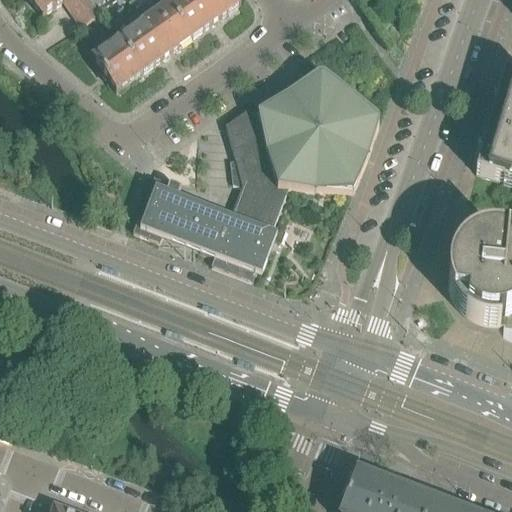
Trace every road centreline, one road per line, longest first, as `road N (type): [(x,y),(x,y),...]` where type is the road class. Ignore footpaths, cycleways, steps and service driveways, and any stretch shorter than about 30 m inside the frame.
road 1 (residential): [(350,353),(477,0)]
road 2 (secondary): [(350,353),(0,221)]
road 3 (residential): [(0,37),(127,141),(286,28)]
road 4 (secondary): [(0,285),(326,417)]
road 5 (secondary): [(511,416),(350,353)]
road 6 (residential): [(396,437),(424,468),(511,502)]
road 7 (secondary): [(396,437),(511,472)]
